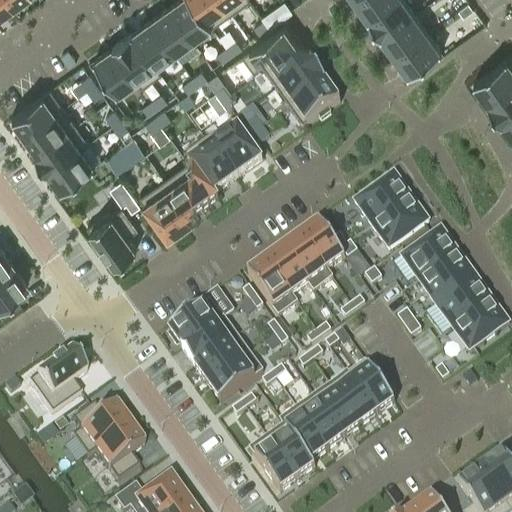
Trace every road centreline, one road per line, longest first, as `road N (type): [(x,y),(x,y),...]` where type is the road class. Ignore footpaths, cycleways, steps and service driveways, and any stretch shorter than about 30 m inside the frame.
road 1 (residential): [(97,330),(331,162)]
road 2 (residential): [(97,330),(232,511)]
road 3 (residential): [(326,511),(503,387)]
road 4 (residential): [(0,190),(84,311)]
